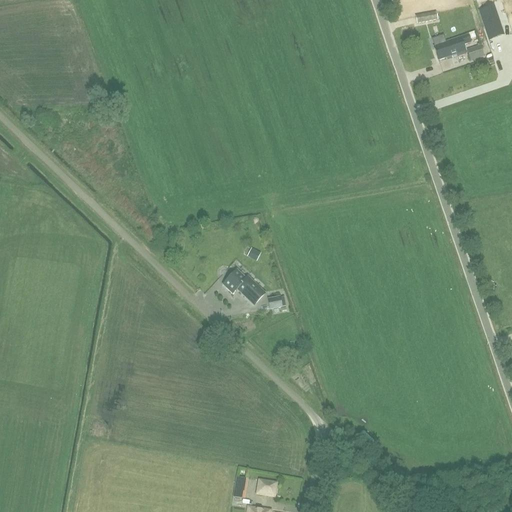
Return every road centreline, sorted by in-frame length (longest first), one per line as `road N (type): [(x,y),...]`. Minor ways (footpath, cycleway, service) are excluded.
road 1 (unclassified): [(309,511),(320,442),(309,413),(0,116)]
road 2 (unclassified): [(511,398),(376,0)]
